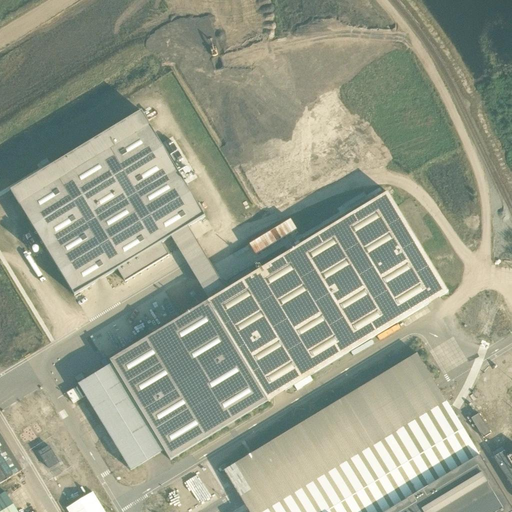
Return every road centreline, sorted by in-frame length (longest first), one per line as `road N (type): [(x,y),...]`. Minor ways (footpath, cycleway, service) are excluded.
road 1 (unknown): [(123,501),(49,368),(65,344),(177,274),(206,272),(218,283),(290,405)]
road 2 (track): [(240,235),(341,189),(396,180),(475,267),(511,277)]
road 3 (track): [(483,272),(484,206),(464,141),(423,59),(377,0)]
